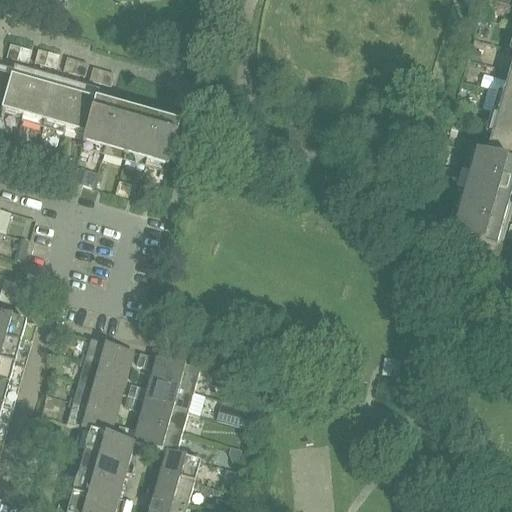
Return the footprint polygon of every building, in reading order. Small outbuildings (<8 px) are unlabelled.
[(10,46),(6,59),(6,60),(17,63),(20,49),(10,46)] [(31,52),(20,49),(17,63),(28,66),(31,52)] [(37,51),(37,54),(34,65),(45,67),(48,54),(37,51)] [(59,57),(48,54),(45,67),(55,70),(59,57)] [(78,63),(67,59),(63,73),(74,76),(78,63)] [(481,259),(498,264),(501,253),(495,251),(511,190),(511,61),(486,157),(475,154),(451,240),(483,248),(481,259)] [(88,65),(78,63),(74,76),(84,79),(88,65)] [(176,139),(186,141),(191,124),(181,121),(179,127),(96,103),(99,94),(14,70),(1,113),(85,137),(83,146),(167,170),(176,139)] [(103,73),(93,70),(89,83),(99,86),(103,73)] [(114,76),(103,73),(99,86),(110,89),(114,76)] [(187,97),(177,93),(173,107),(184,110),(187,97)] [(198,100),(187,97),(184,110),(194,113),(198,100)] [(26,145),(22,162),(34,165),(38,148),(26,145)] [(13,250),(16,252),(14,263),(23,266),(29,244),(19,241),(18,246),(14,245),(13,250)] [(26,324),(0,317),(0,340),(20,346),(26,324)] [(0,340),(0,363),(14,367),(20,346),(0,340)] [(90,342),(84,364),(128,376),(134,355),(90,342)] [(136,368),(143,371),(147,358),(139,356),(136,368)] [(155,361),(147,358),(143,371),(152,373),(155,361)] [(161,362),(156,361),(150,382),(204,398),(205,393),(195,390),(200,373),(161,362)] [(0,363),(0,385),(8,388),(14,367),(0,363)] [(84,364),(79,385),(122,397),(128,376),(84,364)] [(187,416),(192,400),(203,403),(204,398),(150,382),(144,404),(187,416)] [(0,385),(0,408),(2,409),(8,388),(0,385)] [(79,385),(73,405),(116,418),(122,397),(79,385)] [(130,388),(127,399),(135,401),(138,390),(130,388)] [(134,401),(143,404),(147,392),(138,390),(135,401),(134,401)] [(131,412),(134,401),(135,401),(127,399),(124,410),(131,412)] [(134,401),(131,412),(140,414),(143,404),(134,401)] [(181,437),(187,416),(144,404),(138,424),(181,437)] [(67,427),(90,433),(104,437),(111,439),(116,418),(73,405),(67,427)] [(220,408),(216,424),(248,432),(251,415),(220,408)] [(138,447),(142,448),(166,454),(175,458),(181,437),(138,424),(132,445),(134,446),(138,447)] [(119,429),(116,441),(123,443),(126,431),(119,429)] [(126,431),(123,443),(132,445),(135,433),(126,431)] [(128,467),(134,446),(132,445),(123,443),(116,441),(111,439),(104,437),(90,433),(84,454),(128,467)] [(122,488),(128,467),(84,454),(78,475),(122,488)] [(166,454),(159,477),(197,487),(198,482),(195,481),(200,465),(175,458),(166,454)] [(116,509),(122,488),(78,475),(72,496),(116,509)] [(159,477),(154,497),(188,507),(192,491),(196,492),(197,487),(159,477)] [(223,494),(218,511),(228,511),(233,497),(223,494)] [(67,511),(115,511),(116,509),(72,496),(67,511)] [(154,497),(149,511),(186,511),(188,507),(154,497)]
